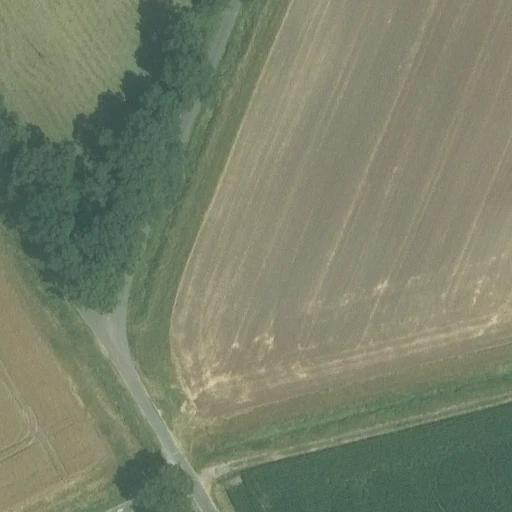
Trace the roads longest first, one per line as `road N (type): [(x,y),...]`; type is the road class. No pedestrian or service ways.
road 1 (unclassified): [(238,0),(101,332)]
road 2 (unclassified): [(101,332),(207,511)]
road 3 (unclassified): [(101,332),(0,165)]
